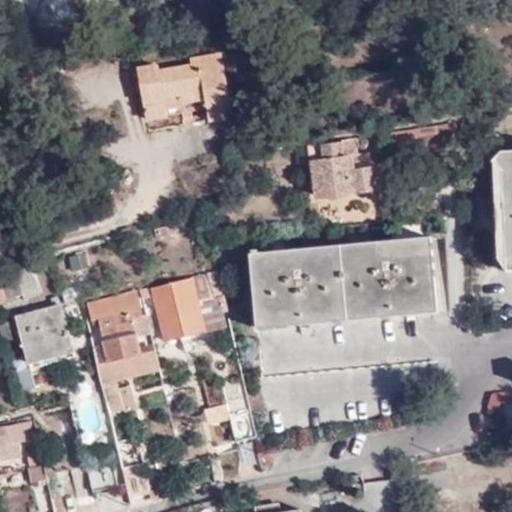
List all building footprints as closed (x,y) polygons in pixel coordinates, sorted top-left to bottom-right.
[(204,92),(205,99),(208,118),(231,115),(220,53),(190,58),(191,65),(158,71),(157,64),(137,68),(146,117),(166,114),(165,108),(164,99),(204,92)] [(180,103),(205,99),(204,92),(164,99),(165,108),(181,106),(180,103)] [(433,126),(386,133),(387,138),(415,134),(416,140),(435,138),(433,126)] [(322,143),(306,146),(309,160),(313,160),(318,194),(374,185),(370,153),(357,154),(355,138),(341,140),(341,143),(322,145),(322,143)] [(297,249),(250,253),(257,328),(437,310),(430,237),(384,241),(297,249)] [(71,271),(88,268),(86,253),(69,255),(71,271)] [(0,301),(5,299),(5,298),(20,293),(22,299),(38,294),(29,266),(0,275),(0,301)] [(153,295),(165,340),(202,331),(195,302),(213,297),(206,273),(139,290),(141,298),(153,295)] [(137,291),(86,304),(90,318),(97,316),(107,360),(138,352),(129,318),(142,315),(137,291)] [(195,302),(202,331),(225,324),(217,296),(213,297),(195,302)] [(0,320),(0,332),(1,335),(20,331),(28,360),(73,349),(60,302),(16,313),(17,317),(0,320)] [(112,416),(137,408),(130,385),(105,393),(112,416)] [(511,388),(494,391),(489,401),(490,410),(500,408),(498,400),(511,398),(511,388)] [(235,442),(255,438),(249,409),(228,414),(235,442)] [(0,442),(33,437),(30,420),(4,425),(5,427),(0,427),(0,442)] [(114,440),(121,465),(142,461),(136,435),(114,440)] [(25,445),(0,447),(0,463),(27,461),(25,445)] [(45,480),(41,452),(27,454),(31,482),(45,480)] [(111,454),(85,461),(92,488),(118,482),(111,454)]
